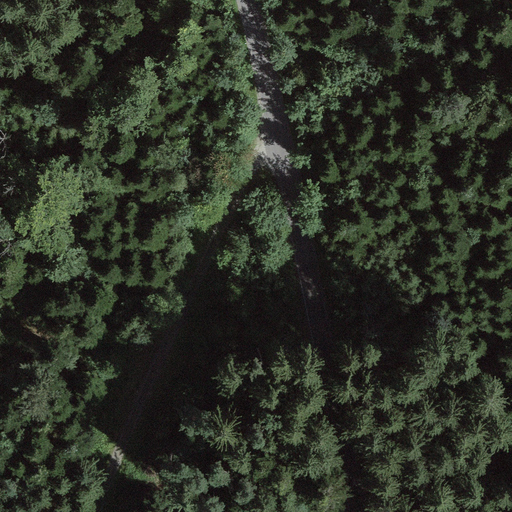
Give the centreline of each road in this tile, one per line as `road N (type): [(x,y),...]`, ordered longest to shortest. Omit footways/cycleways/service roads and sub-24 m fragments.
road 1 (unclassified): [(242,0),(360,511)]
road 2 (track): [(278,152),(244,180),(108,511)]
